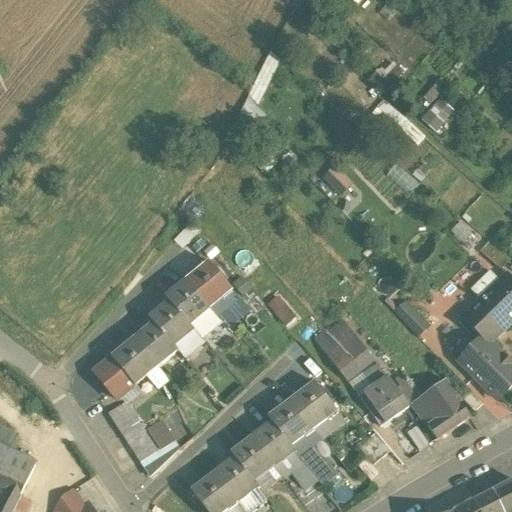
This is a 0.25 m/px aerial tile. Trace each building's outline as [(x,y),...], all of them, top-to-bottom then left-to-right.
[(423,121),(438,131),(453,109),(438,99),(423,121)] [(510,261),(489,242),(479,253),(501,272),(510,261)] [(207,265),(207,266),(186,283),(209,312),(230,295),(231,296),(233,295),(208,264),(207,265)] [(511,280),(507,275),(461,320),(485,344),(488,347),(489,346),(511,323),(511,280)] [(186,283),(166,299),(165,298),(163,299),(168,305),(170,304),(189,328),(190,327),(209,312),(186,283)] [(168,305),(151,320),(150,318),(148,320),(153,325),(154,324),(174,349),(175,348),(193,334),(193,335),(195,333),(190,327),(189,328),(170,304),(168,305)] [(406,304),(394,315),(418,339),(430,328),(406,304)] [(153,325),(135,340),(157,369),(177,353),(178,354),(180,353),(175,348),(174,349),(154,324),(153,325)] [(135,340),(113,358),(112,357),(110,358),(134,389),(135,389),(136,388),(135,388),(147,378),(146,378),(157,369),(135,340)] [(485,344),(475,354),(467,352),(461,358),(464,365),(462,367),(497,402),(511,387),(511,369),(489,346),(488,347),(485,344)] [(360,347),(348,358),(361,373),(373,362),(360,347)] [(361,373),(348,358),(334,369),(348,385),(361,373)] [(134,389),(111,359),(93,373),(116,402),(134,389)] [(166,380),(157,369),(146,378),(147,378),(154,387),(154,388),(158,392),(168,385),(166,380)] [(387,381),(360,400),(381,429),(408,409),(387,381)] [(445,383),(414,405),(437,442),(470,420),(445,383)] [(337,416),(314,384),(313,385),(313,386),(291,403),(313,433),(336,416),(336,417),(337,416)] [(483,406),(466,389),(458,397),(474,414),(483,406)] [(41,398),(23,410),(36,430),(54,418),(41,398)] [(128,401),(109,414),(115,424),(135,411),(128,401)] [(291,403),(269,420),(268,419),(267,419),(271,425),(272,425),(290,450),(291,449),(313,433),(291,403)] [(135,411),(115,424),(122,434),(141,421),(135,411)] [(141,421),(122,434),(128,444),(148,432),(141,421)] [(160,451),(174,443),(161,423),(148,432),(154,441),(160,451)] [(271,425),(252,440),(274,470),(293,455),(294,456),(295,455),(291,449),(290,450),(272,425),(271,425)] [(428,446),(416,429),(407,435),(419,452),(428,446)] [(148,432),(128,444),(135,454),(154,441),(148,432)] [(313,433),(291,449),(295,455),(309,474),(322,490),(337,479),(316,453),(313,455),(310,451),(321,443),(313,433)] [(390,454),(376,436),(367,444),(381,461),(390,454)] [(252,440),(232,455),(231,454),(230,455),(234,461),(235,460),(253,485),(254,485),(274,470),(252,440)] [(154,441),(135,454),(141,464),(160,451),(154,441)] [(160,451),(141,464),(150,478),(178,451),(174,443),(160,451)] [(381,461),(367,444),(358,451),(366,461),(372,469),(381,461)] [(36,465),(0,447),(0,486),(7,491),(19,498),(36,465)] [(234,461),(214,475),(236,505),(256,490),(257,491),(258,490),(254,485),(253,485),(235,460),(234,461)] [(372,469),(366,461),(357,469),(368,482),(377,475),(372,469)] [(214,475),(192,492),(191,491),(190,492),(204,511),(227,511),(236,505),(214,475)] [(511,511),(511,482),(493,492),(503,511),(511,511)] [(73,511),(82,506),(71,490),(62,496),(53,511),(52,511),(73,511)] [(0,503),(0,511),(12,511),(19,498),(7,491),(0,503)] [(503,511),(493,492),(473,502),(478,511),(503,511)] [(478,511),(473,502),(453,511),(478,511)]
